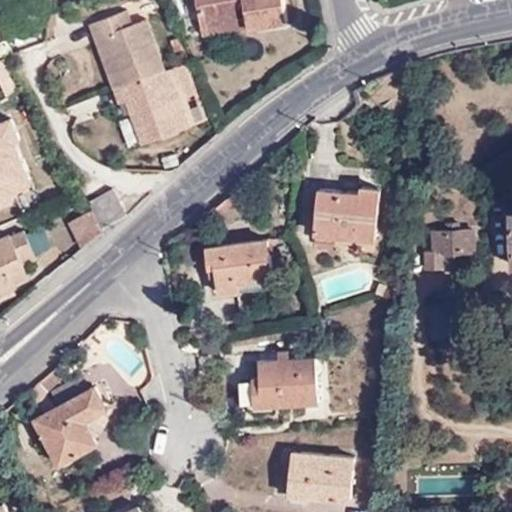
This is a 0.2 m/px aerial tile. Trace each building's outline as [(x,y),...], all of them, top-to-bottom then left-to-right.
[(238,18),(234,0),(197,0),(202,24),(238,18)] [(250,27),(246,0),(234,0),(238,18),(202,24),(204,35),(250,27)] [(284,0),(246,0),(250,27),(288,20),(284,0)] [(92,23),(98,37),(107,34),(130,98),(129,98),(130,99),(134,112),(141,109),(152,139),(193,125),(183,98),(172,68),(167,69),(149,18),(135,23),(130,10),(92,23)] [(98,37),(120,101),(129,98),(130,98),(107,34),(98,37)] [(202,92),(191,61),(172,68),(183,98),(189,96),(202,92)] [(75,122),(101,111),(95,96),(69,107),(75,122)] [(134,112),(145,141),(152,139),(141,109),(134,112)] [(22,137),(15,118),(0,123),(0,199),(17,193),(17,189),(32,182),(16,140),(22,137)] [(253,202),(241,189),(217,209),(229,223),(253,202)] [(332,226),(331,235),(374,238),(378,193),(358,191),(318,189),(315,226),(332,226)] [(104,230),(128,219),(114,192),(90,206),(94,211),(104,230)] [(83,193),(73,197),(84,217),(94,211),(90,206),(83,193)] [(85,247),(104,230),(94,211),(84,217),(73,222),(85,247)] [(426,271),(468,269),(467,251),(475,251),(474,232),(459,232),(459,224),(448,225),(448,233),(433,234),(434,252),(426,252),(426,271)] [(314,233),(331,235),(332,226),(315,226),(314,233)] [(26,230),(0,241),(0,287),(15,281),(30,274),(26,262),(38,256),(26,230)] [(213,295),(241,291),(239,279),(272,274),(267,238),(208,245),(213,295)] [(239,279),(241,291),(273,287),(272,274),(239,279)] [(15,281),(0,287),(0,299),(20,291),(15,281)] [(465,334),(461,302),(430,305),(433,338),(465,334)] [(279,358),(290,357),(290,350),(278,351),(279,358)] [(317,355),(290,357),(279,358),(260,360),(260,376),(254,377),(253,405),(320,402),(317,355)] [(52,370),(39,381),(49,391),(66,375),(56,366),(52,370)] [(245,405),(253,405),(254,377),(245,377),(245,405)] [(106,408),(94,386),(36,419),(59,464),(98,443),(86,419),(106,408)] [(355,456),(296,450),(292,494),(350,500),(355,456)]
